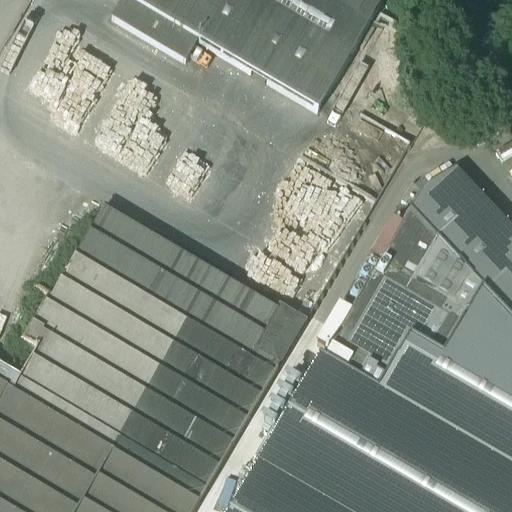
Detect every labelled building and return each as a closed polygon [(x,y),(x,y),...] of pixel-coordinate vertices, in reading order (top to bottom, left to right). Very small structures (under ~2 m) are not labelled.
[(118,0),(123,3),(111,23),(185,68),(198,47),(317,118),(377,17),(387,0),(118,0)] [(511,235),(455,175),(422,195),(401,230),(356,308),(351,316),(339,309),(317,348),(328,356),(324,363),(410,413),(476,299),(482,295),(511,326),(511,235)] [(401,205),(411,211),(421,193),(411,188),(401,205)] [(18,384),(206,495),(305,328),(303,327),(281,314),(278,318),(104,215),(23,344),(37,352),(18,384)] [(345,302),(356,308),(401,230),(390,224),(345,302)] [(410,413),(324,363),(233,511),(511,511),(511,326),(482,295),(476,299),(410,413)] [(18,384),(0,373),(0,511),(195,511),(206,495),(18,384)]
